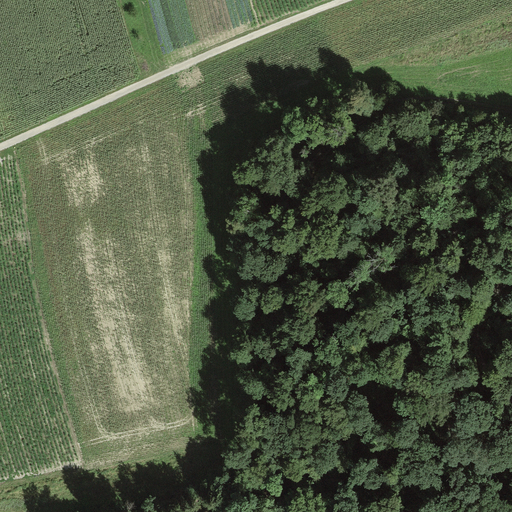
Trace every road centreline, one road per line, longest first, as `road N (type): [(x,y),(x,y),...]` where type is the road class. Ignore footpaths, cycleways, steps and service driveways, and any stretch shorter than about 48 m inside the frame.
road 1 (track): [(278,511),(245,386),(250,274),(265,226),(289,189),(374,108),(421,97),(511,111)]
road 2 (track): [(0,147),(340,0)]
road 3 (track): [(511,279),(489,296),(476,326),(483,365),(511,399)]
